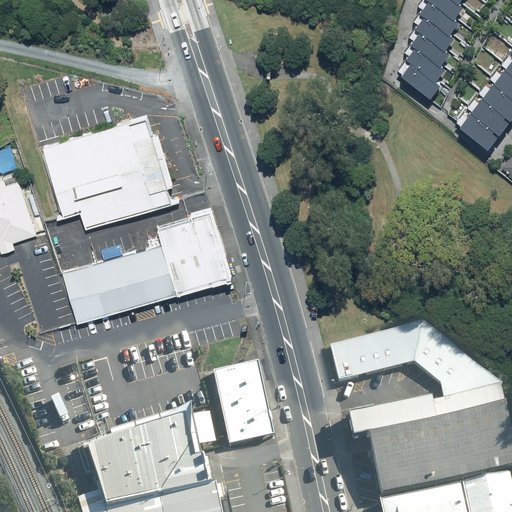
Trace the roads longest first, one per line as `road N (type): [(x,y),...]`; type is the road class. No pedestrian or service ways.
road 1 (primary): [(184,0),(302,387),(328,511)]
road 2 (track): [(0,43),(133,75),(207,72)]
